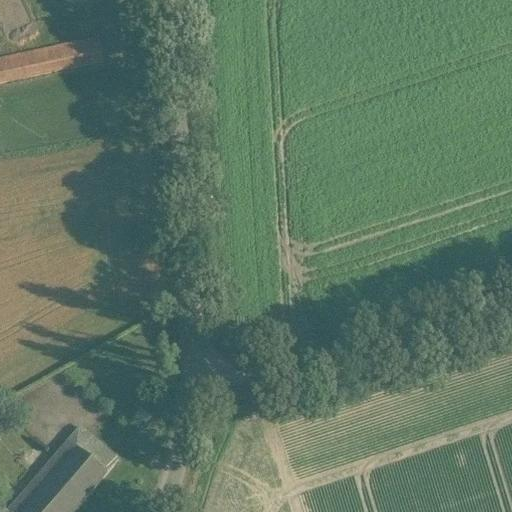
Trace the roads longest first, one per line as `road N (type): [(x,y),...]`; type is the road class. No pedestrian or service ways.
road 1 (unclassified): [(197,374),(175,0)]
road 2 (unclassified): [(197,374),(317,375),(511,315)]
road 3 (unclassified): [(160,511),(192,422),(197,374)]
